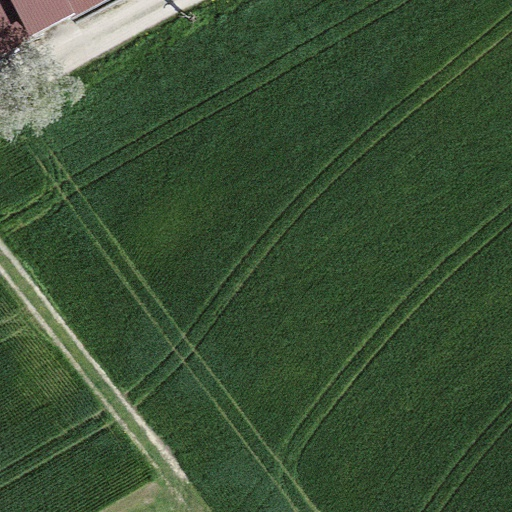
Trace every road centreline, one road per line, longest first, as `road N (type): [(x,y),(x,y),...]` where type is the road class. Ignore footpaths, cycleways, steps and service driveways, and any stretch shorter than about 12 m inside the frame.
road 1 (track): [(0,266),(195,511)]
road 2 (track): [(148,0),(0,83)]
